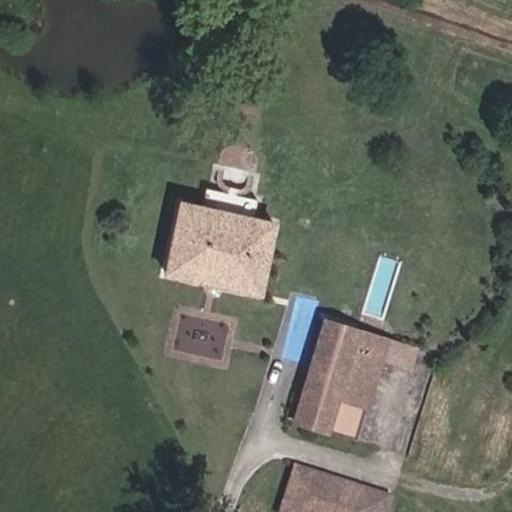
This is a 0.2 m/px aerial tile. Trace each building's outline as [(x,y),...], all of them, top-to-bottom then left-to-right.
[(194,202),(177,274),(269,293),(285,222),(194,202)] [(0,203),(0,227),(18,231),(23,208),(0,203)] [(298,432),(330,442),(364,336),(334,325),(298,432)] [(364,336),(330,442),(358,451),(394,346),(364,336)] [(292,462),(276,511),(388,511),(394,492),(292,462)]
